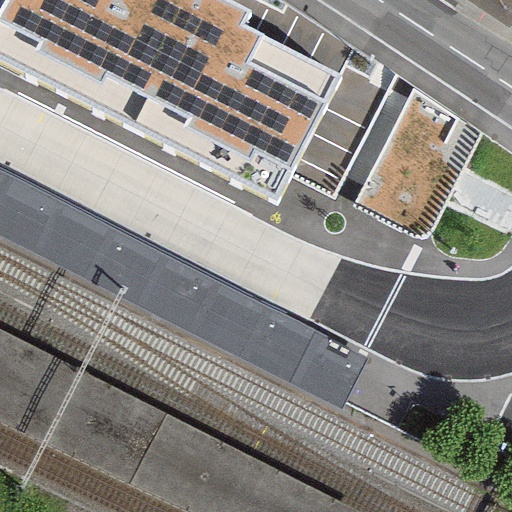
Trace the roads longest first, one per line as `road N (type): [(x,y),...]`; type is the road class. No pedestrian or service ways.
road 1 (residential): [(0,126),(213,235),(432,331),(488,337),(511,326)]
road 2 (primary): [(511,88),(375,0)]
